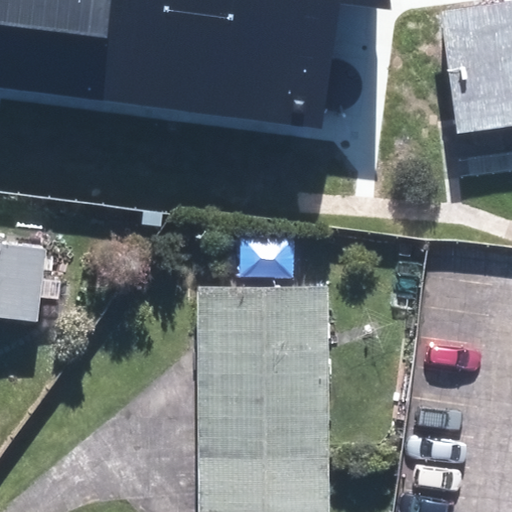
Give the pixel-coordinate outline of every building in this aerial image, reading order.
[(0,0),(0,85),(322,125),(339,0),(344,0),(390,8),(388,0),(0,0)] [(511,0),(439,11),(456,135),(511,126),(511,0)] [(0,324),(25,328),(29,303),(40,305),(42,286),(31,284),(35,251),(0,246),(0,324)] [(329,452),(328,285),(196,286),(198,453),(329,452)] [(329,511),(329,452),(198,453),(198,511),(329,511)]
